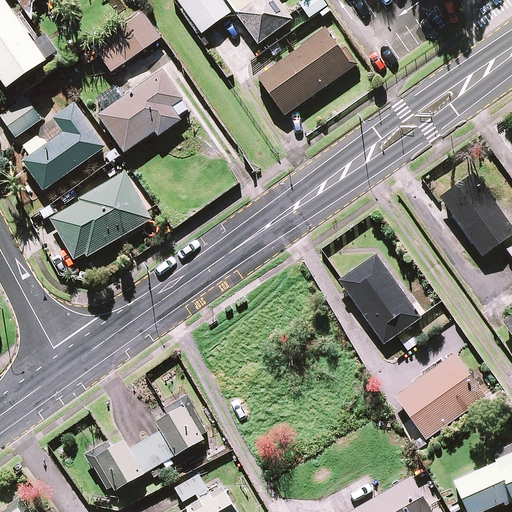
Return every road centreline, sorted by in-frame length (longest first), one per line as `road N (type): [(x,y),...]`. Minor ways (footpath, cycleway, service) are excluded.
road 1 (tertiary): [(66,367),(511,54)]
road 2 (residential): [(0,251),(66,367)]
